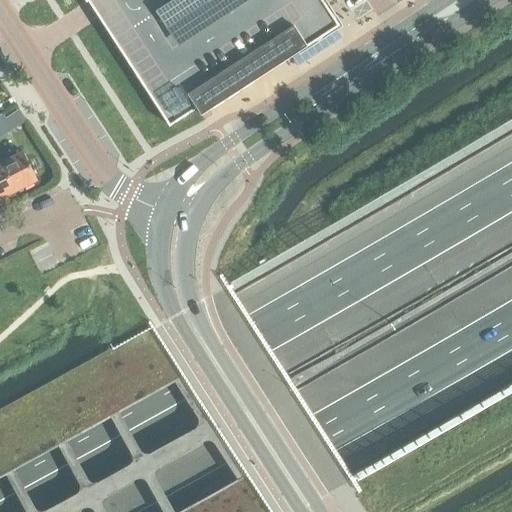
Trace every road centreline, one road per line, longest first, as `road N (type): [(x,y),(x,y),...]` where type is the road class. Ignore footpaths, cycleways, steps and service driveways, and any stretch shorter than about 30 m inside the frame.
road 1 (motorway): [(511,185),(0,487)]
road 2 (motorway): [(158,511),(511,319)]
road 3 (tertiary): [(191,221),(241,161),(491,0)]
road 4 (tertiary): [(453,0),(229,145),(186,179),(166,211)]
road 5 (tertiary): [(166,211),(101,173),(0,14)]
road 6 (tertiary): [(310,511),(204,342)]
road 7 (tertiary): [(166,211),(161,281),(204,342)]
road 8 (tertiary): [(204,342),(183,265),(191,221)]
